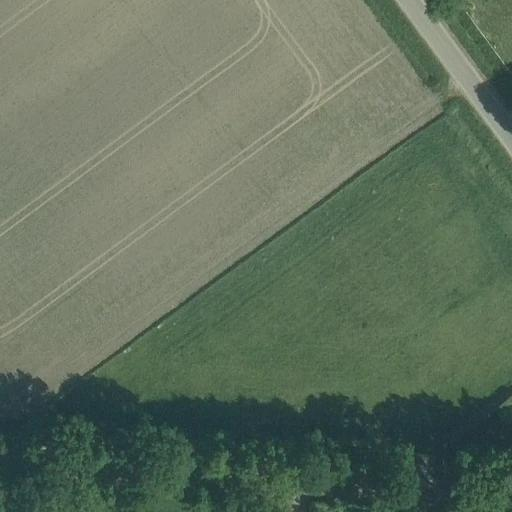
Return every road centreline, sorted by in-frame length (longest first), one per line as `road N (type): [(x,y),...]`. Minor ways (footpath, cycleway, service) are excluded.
road 1 (tertiary): [(0,452),(511,481)]
road 2 (tertiary): [(511,140),(406,0)]
